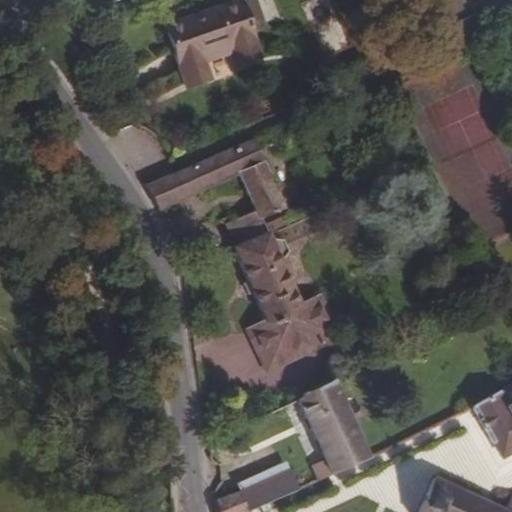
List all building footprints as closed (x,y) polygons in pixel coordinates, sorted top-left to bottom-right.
[(239,1),(164,28),(184,85),(208,76),(204,65),(201,57),(230,48),(232,55),(235,61),(258,53),(250,30),(263,25),(253,0),(251,0),(240,4),(239,1)] [(351,47),(330,0),(306,0),(300,3),(324,59),(351,47)] [(204,65),(232,55),(230,48),(201,57),(204,65)] [(261,59),(258,53),(235,61),(237,68),(261,59)] [(210,82),(208,76),(184,85),(186,91),(210,82)] [(284,207),(252,139),(146,186),(158,211),(238,175),(256,213),(258,219),(259,219),(284,207)] [(256,213),(226,227),(233,245),(265,233),(259,219),(258,219),(256,213)] [(287,252),(282,241),(269,239),(266,233),(233,245),(266,320),(250,328),(270,370),(334,339),(314,297),(298,305),(280,263),(287,252)] [(503,304),(511,299),(511,277),(495,286),(503,304)] [(342,397),(333,378),(295,396),(324,461),(311,467),(318,481),(369,458),(352,418),(363,413),(359,406),(348,411),(342,397)] [(511,378),(497,387),(500,393),(472,409),(491,444),(492,443),(501,458),(511,452),(511,378)] [(0,481),(26,485),(31,438),(0,434),(0,481)] [(238,492),(247,511),(249,511),(298,490),(285,461),(234,484),(238,492)] [(416,511),(511,511),(511,500),(504,497),(498,508),(433,477),(416,511)] [(247,511),(238,492),(215,501),(217,511),(247,511)]
